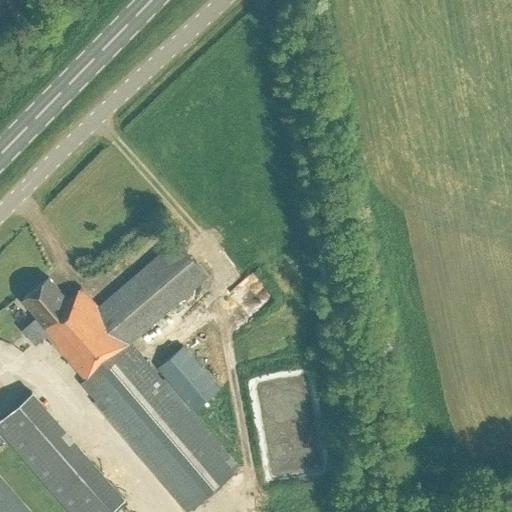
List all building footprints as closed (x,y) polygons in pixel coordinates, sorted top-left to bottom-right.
[(35,344),(48,332),(87,378),(82,382),(190,507),(237,467),(130,341),(208,275),(176,238),(97,306),(81,287),(69,298),(49,275),(22,298),(36,315),(25,325),(29,329),(25,332),(35,344)] [(247,314),(262,298),(240,275),(224,291),(247,314)] [(158,367),(194,410),(219,388),(183,346),(158,367)] [(0,429),(72,511),(106,511),(124,496),(31,390),(0,417),(0,429)] [(0,511),(22,511),(0,485),(0,511)]
